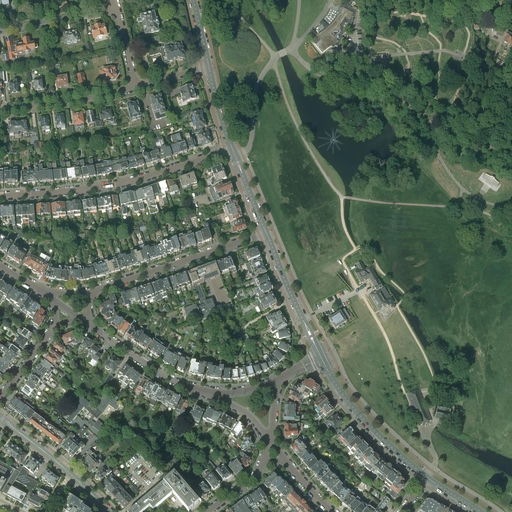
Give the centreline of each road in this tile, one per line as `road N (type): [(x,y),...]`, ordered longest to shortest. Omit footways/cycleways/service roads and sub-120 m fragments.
road 1 (track): [(427,437),(433,380),(396,306),(405,295),(364,246),(355,250),(341,196)]
road 2 (residential): [(0,196),(128,182),(233,152)]
road 3 (residential): [(96,291),(265,231)]
road 4 (track): [(358,290),(427,437)]
road 5 (secondary): [(320,357),(355,411),(426,477)]
road 6 (track): [(341,196),(299,132),(273,59)]
road 7 (residential): [(217,396),(159,373),(86,322)]
road 8 (secondary): [(320,357),(265,231)]
road 9 (residential): [(0,108),(134,88)]
road 10 (track): [(428,121),(390,93),(307,65)]
